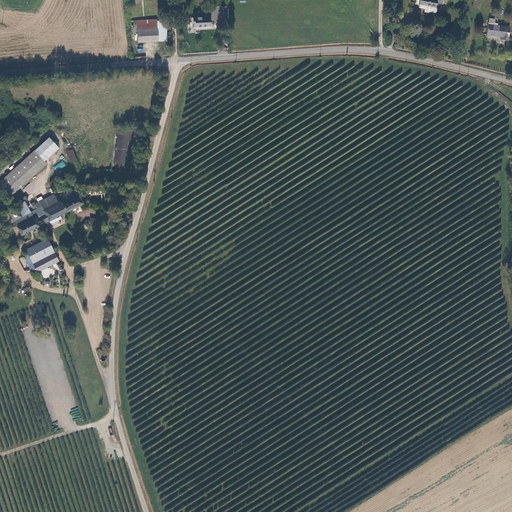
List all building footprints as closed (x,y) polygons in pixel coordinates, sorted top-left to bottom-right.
[(414,0),(414,3),(424,5),(423,11),(426,11),(434,12),(435,7),(433,7),(434,0),(414,0)] [(209,25),(208,15),(192,16),(192,27),(209,25)] [(168,41),(168,21),(159,21),(159,19),(138,21),(139,42),(168,41)] [(509,25),(487,23),(486,34),(502,35),(502,38),(508,38),(509,25)] [(61,122),(56,125),(63,135),(68,132),(61,122)] [(128,159),(130,131),(115,131),(114,167),(124,167),(125,159),(128,159)] [(59,148),(49,138),(35,151),(0,182),(0,191),(8,200),(47,164),(45,161),(59,148)] [(72,149),(68,151),(72,161),(76,159),(72,149)] [(56,172),(66,166),(63,160),(53,167),(56,172)] [(22,237),(43,225),(83,204),(75,190),(57,200),(54,195),(36,206),(34,203),(31,205),(35,212),(31,214),(25,202),(28,201),(26,197),(17,202),(19,205),(16,207),(17,209),(8,214),(13,222),(14,222),(17,228),(22,237)] [(47,240),(42,243),(50,257),(55,254),(47,240)] [(59,262),(55,254),(50,257),(42,243),(27,251),(29,256),(25,259),(29,266),(33,263),(35,268),(38,273),(59,262)]
